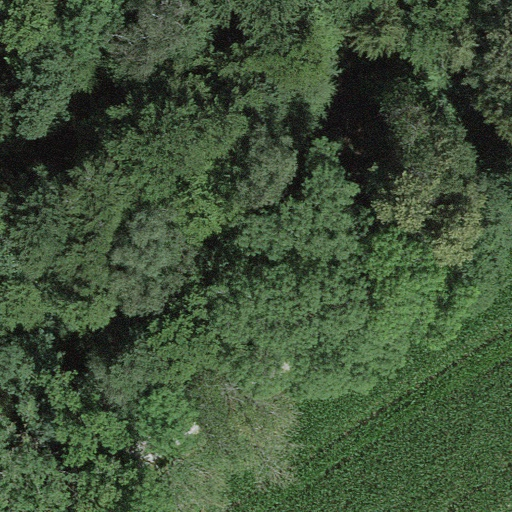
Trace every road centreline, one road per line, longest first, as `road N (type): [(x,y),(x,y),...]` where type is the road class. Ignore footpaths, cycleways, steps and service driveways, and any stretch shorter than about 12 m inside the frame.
road 1 (track): [(65,511),(511,210)]
road 2 (track): [(330,0),(351,70),(354,155),(341,323)]
